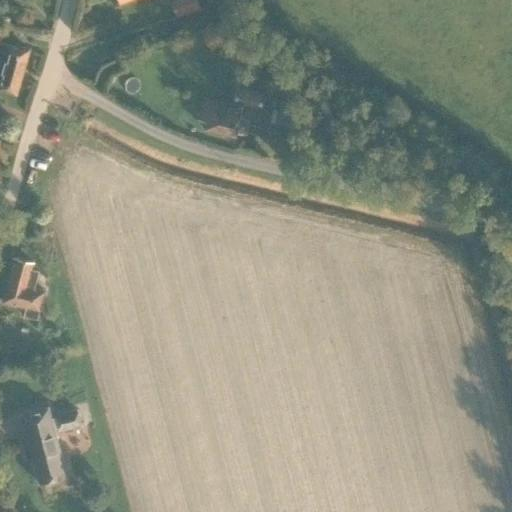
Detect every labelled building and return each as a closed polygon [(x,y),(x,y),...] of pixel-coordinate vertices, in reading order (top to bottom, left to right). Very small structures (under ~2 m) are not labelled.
[(199,8),(195,0),(172,0),(170,1),(176,17),(199,8)] [(0,21),(9,23),(10,12),(0,10),(0,21)] [(0,35),(3,27),(0,26),(0,87),(16,92),(29,47),(9,42),(9,43),(0,41),(0,35)] [(255,50),(239,40),(233,51),(249,60),(255,50)] [(262,93),(236,86),(232,100),(259,107),(262,93)] [(297,101),(281,96),(274,120),(289,125),(297,101)] [(245,133),(251,108),(203,97),(198,119),(206,121),(204,127),(235,135),(236,131),(245,133)] [(33,261),(13,256),(2,301),(25,307),(23,314),(37,318),(44,289),(34,286),(38,269),(31,267),(33,261)] [(50,416),(48,405),(18,413),(18,415),(20,414),(26,436),(21,437),(26,458),(32,457),(39,482),(66,475),(54,430),(80,423),(76,409),(50,416)]
